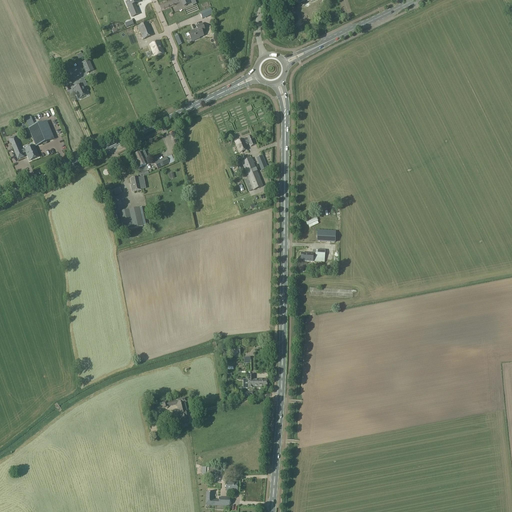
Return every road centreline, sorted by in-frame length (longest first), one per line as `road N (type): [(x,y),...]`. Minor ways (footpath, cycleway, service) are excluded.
road 1 (tertiary): [(272,511),(285,112)]
road 2 (secondary): [(0,198),(193,106)]
